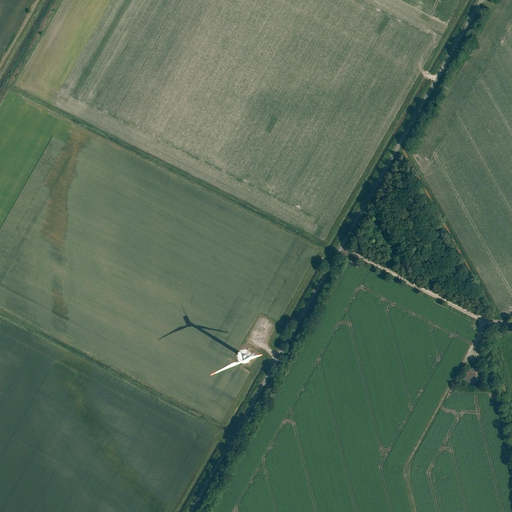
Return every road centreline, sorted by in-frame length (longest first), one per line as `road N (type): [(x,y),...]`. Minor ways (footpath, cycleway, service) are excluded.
road 1 (residential): [(482,0),(191,511)]
road 2 (track): [(511,324),(484,321),(341,248)]
